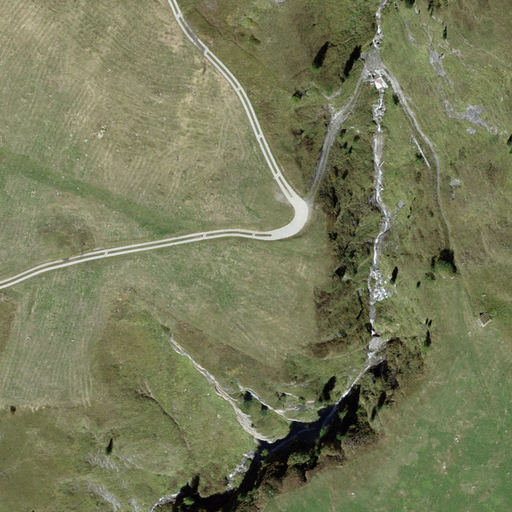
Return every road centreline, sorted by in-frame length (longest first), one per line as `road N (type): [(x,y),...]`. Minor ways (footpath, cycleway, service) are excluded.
road 1 (track): [(170,0),(236,85),(301,220),(281,235),(219,233),(53,264),(0,284)]
road 2 (track): [(303,212),(331,129),(370,62),(378,61),(433,157),(473,348)]
